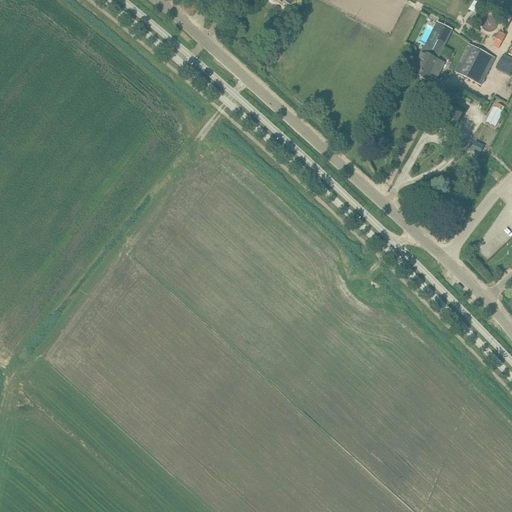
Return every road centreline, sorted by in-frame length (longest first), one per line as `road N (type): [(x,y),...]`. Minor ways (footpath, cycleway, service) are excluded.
road 1 (secondary): [(102,0),(347,213),(511,377)]
road 2 (secondary): [(511,361),(356,204),(120,0)]
road 3 (unclassified): [(511,331),(156,0)]
